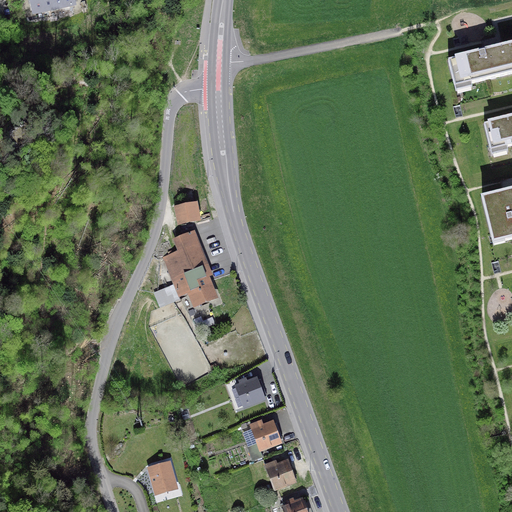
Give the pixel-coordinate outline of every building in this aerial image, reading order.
[(73,4),(72,0),(29,0),(32,12),(73,4)] [(511,46),(449,63),(455,88),(511,73),(511,46)] [(511,118),(482,126),(490,155),(511,149),(511,118)] [(511,243),(511,194),(483,201),(494,248),(511,243)] [(177,223),(197,219),(194,204),(174,208),(177,223)] [(183,250),(175,254),(163,258),(178,298),(187,294),(192,307),(214,299),(199,262),(204,259),(193,233),(178,239),(183,250)] [(150,329),(182,388),(211,373),(180,313),(150,329)] [(263,400),(255,380),(246,383),(245,380),(239,382),(240,386),(235,387),(243,408),(263,400)] [(279,444),(272,423),(262,427),(260,424),(258,425),(257,424),(250,426),(256,443),(246,446),(252,461),(262,458),(259,451),(279,444)] [(294,483),(286,462),(276,466),(275,463),(264,467),(262,461),(256,463),(259,474),(267,471),(274,490),(294,483)] [(175,488),(168,464),(148,469),(155,494),(175,488)] [(304,511),(301,501),(293,504),(292,500),(286,503),(287,506),(282,508),(283,511),(304,511)]
